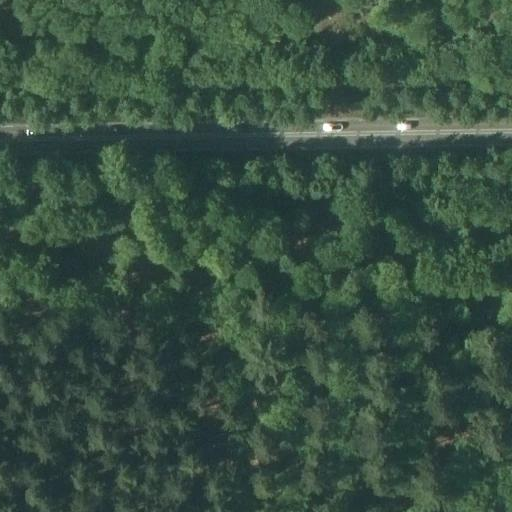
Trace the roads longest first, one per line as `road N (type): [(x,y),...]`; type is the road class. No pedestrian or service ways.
road 1 (primary): [(0,144),(511,135)]
road 2 (track): [(322,0),(332,45),(331,138)]
